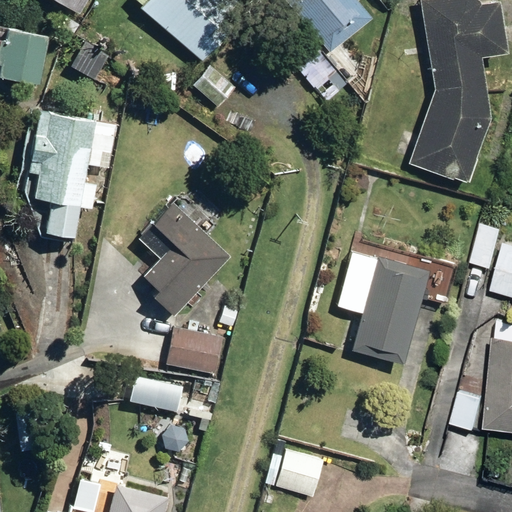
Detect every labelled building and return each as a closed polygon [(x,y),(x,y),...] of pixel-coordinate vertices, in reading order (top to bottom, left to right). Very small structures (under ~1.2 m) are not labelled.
[(61,0),(76,8),(80,0),(61,0)] [(132,0),(132,1),(196,58),(228,22),(216,11),(226,0),(132,0)] [(282,0),(324,48),(365,13),(353,0),(282,0)] [(447,172),(463,178),(471,153),(469,152),(484,109),(474,50),(499,46),(490,0),(414,0),(429,85),(404,160),(447,175),(447,172)] [(0,75),(34,81),(42,35),(0,27),(0,75)] [(112,48),(91,33),(72,60),(93,75),(112,48)] [(189,81),(213,102),(230,83),(206,62),(189,81)] [(37,225),(66,232),(73,199),(83,202),(88,179),(77,177),(81,159),(94,163),(102,121),(33,106),(21,166),(29,167),(25,190),(44,194),(37,225)] [(203,208),(214,219),(225,207),(214,196),(203,208)] [(144,288),(168,310),(223,253),(165,198),(131,233),(153,254),(141,267),(153,279),(144,288)] [(469,259),(488,264),(498,224),(479,219),(469,259)] [(489,286),(511,292),(511,240),(502,238),(489,286)] [(346,346),(397,359),(421,265),(370,252),(346,346)] [(452,269),(432,264),(425,292),(445,297),(452,269)] [(481,425),(511,428),(511,319),(494,315),(481,425)] [(161,360),(210,370),(218,334),(169,324),(161,360)] [(449,419),(471,425),(475,410),(453,404),(449,419)] [(8,413),(13,448),(35,446),(30,410),(8,413)] [(273,483),(309,493),(319,456),(283,446),(273,483)] [(68,502),(88,507),(96,477),(75,472),(68,502)] [(157,511),(163,494),(109,479),(100,511),(79,511),(77,511),(157,511)]
